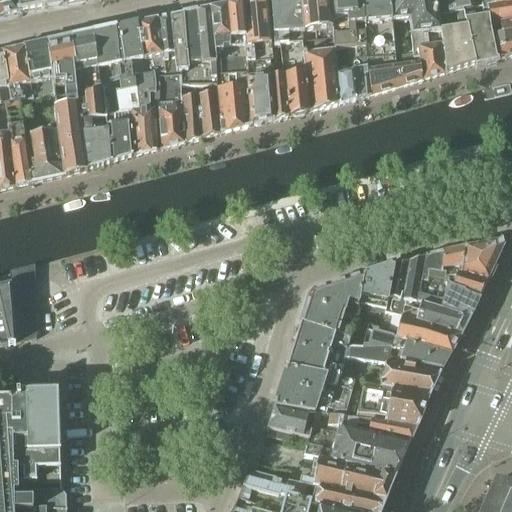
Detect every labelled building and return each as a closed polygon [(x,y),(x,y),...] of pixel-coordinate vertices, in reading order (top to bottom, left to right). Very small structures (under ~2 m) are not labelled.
[(0,0),(2,19),(17,16),(16,0),(0,0)] [(16,0),(17,16),(22,15),(21,14),(42,10),(41,0),(16,0)] [(62,0),(41,0),(42,10),(42,11),(45,10),(45,9),(63,6),(62,0)] [(263,0),(241,6),(236,7),(240,43),(242,62),(247,61),(248,69),(259,67),(258,59),(271,56),(268,22),(265,0),(263,0)] [(299,0),(269,0),(273,48),(280,47),(304,46),(303,37),(299,0)] [(299,0),(303,37),(304,46),(332,43),(332,42),(328,0),(299,0)] [(364,48),(359,0),(328,0),(332,42),(332,43),(332,52),(336,52),(346,50),(354,49),(364,48)] [(355,57),(351,65),(352,73),(351,74),(355,104),(369,100),(366,74),(395,70),(395,68),(390,26),(389,26),(385,0),(359,0),(364,48),(354,49),(355,57)] [(440,33),(438,19),(438,18),(436,1),(424,3),(423,0),(385,0),(389,26),(390,26),(407,24),(408,37),(440,33)] [(440,0),(436,1),(438,18),(438,19),(467,15),(474,14),(474,10),(472,0),(440,0)] [(472,0),(474,10),(483,9),(483,14),(489,13),(491,27),(511,22),(511,2),(497,6),(495,0),(472,0)] [(240,43),(236,7),(220,10),(224,46),(216,48),(217,57),(214,58),(215,73),(216,80),(244,74),(242,62),(240,43)] [(224,46),(220,10),(205,13),(212,74),(215,73),(214,58),(217,57),(216,48),(224,46)] [(213,89),(212,74),(205,13),(191,16),(191,21),(199,89),(213,89)] [(491,32),(491,27),(489,13),(483,14),(484,20),(469,22),(475,68),(495,63),(492,39),(491,32)] [(467,15),(438,19),(440,33),(441,33),(445,77),(475,68),(469,22),(467,15)] [(199,89),(191,21),(191,16),(182,18),(180,18),(178,17),(177,17),(181,53),(184,53),(187,74),(179,76),(180,89),(199,89)] [(187,74),(184,53),(181,53),(177,17),(173,18),(171,20),(165,21),(171,67),(158,69),(159,74),(164,73),(167,98),(162,99),(163,104),(181,100),(180,89),(179,76),(187,74)] [(171,67),(165,21),(155,23),(152,24),(153,26),(158,69),(171,67)] [(511,22),(491,27),(491,32),(500,31),(501,38),(492,39),(495,63),(511,59),(511,22)] [(158,69),(153,26),(152,24),(137,28),(137,27),(134,28),(137,62),(144,62),(145,71),(158,69)] [(137,62),(134,28),(112,33),(119,93),(131,91),(130,80),(145,78),(145,71),(144,62),(137,62)] [(119,93),(112,33),(87,38),(95,97),(95,98),(101,97),(119,94),(119,93)] [(440,33),(408,37),(412,66),(412,67),(420,66),(422,84),(445,77),(441,33),(440,33)] [(95,97),(87,38),(68,42),(75,101),(95,97)] [(75,104),(75,101),(68,42),(49,47),(49,46),(47,47),(46,47),(52,97),(54,110),(53,110),(56,135),(61,181),(63,181),(86,174),(78,103),(75,104)] [(332,52),(332,43),(304,46),(304,74),(309,116),(338,108),(335,81),(339,80),(339,76),(338,76),(336,52),(332,52)] [(304,46),(280,47),(283,79),(288,121),(309,116),(304,74),(304,46)] [(52,97),(46,47),(24,52),(21,52),(29,103),(43,100),(42,99),(52,97)] [(355,57),(354,49),(346,50),(347,66),(351,65),(355,57)] [(29,103),(21,52),(0,57),(0,62),(6,101),(7,104),(2,105),(6,130),(23,126),(19,105),(29,103)] [(271,80),(271,56),(258,59),(259,67),(248,69),(247,61),(242,62),(244,74),(251,130),(272,125),(271,80)] [(351,65),(347,66),(341,68),(342,75),(339,76),(339,80),(335,81),(338,108),(355,104),(351,74),(352,73),(351,65)] [(412,67),(412,66),(395,68),(395,70),(366,74),(369,100),(422,84),(420,66),(412,67)] [(150,76),(159,74),(158,69),(145,71),(145,78),(130,80),(131,91),(133,111),(130,111),(131,133),(129,133),(131,161),(155,155),(152,106),(150,76)] [(167,98),(164,73),(159,74),(150,76),(152,106),(156,105),(163,104),(162,99),(167,98)] [(251,130),(244,74),(216,80),(218,98),(222,137),(251,130)] [(288,121),(283,79),(271,80),(272,125),(288,121)] [(131,91),(119,93),(119,94),(122,113),(104,117),(109,168),(131,161),(129,133),(131,133),(130,111),(133,111),(131,91)] [(122,113),(119,94),(101,97),(104,117),(122,113)] [(95,97),(75,101),(75,104),(78,103),(86,174),(109,168),(104,117),(101,97),(95,98),(95,97)] [(222,137),(218,98),(198,100),(202,142),(222,137)] [(185,146),(181,102),(181,100),(163,104),(156,105),(159,153),(185,146)] [(202,142),(198,100),(191,101),(181,102),(185,146),(191,145),(202,142)] [(0,195),(16,191),(6,130),(2,105),(7,104),(6,101),(0,101),(0,195)] [(25,140),(23,126),(6,130),(16,191),(33,187),(29,164),(25,140)] [(61,181),(56,135),(28,138),(33,163),(29,164),(33,187),(61,181)] [(441,255),(439,276),(444,277),(446,271),(460,270),(460,274),(460,277),(456,276),(455,277),(486,283),(503,249),(502,243),(501,242),(490,244),(441,255)] [(428,274),(439,276),(441,255),(424,259),(421,284),(426,285),(427,278),(428,274)] [(392,269),(384,312),(402,316),(401,319),(405,321),(409,305),(418,307),(419,298),(418,297),(421,284),(424,259),(392,269)] [(8,274),(9,289),(35,284),(34,268),(8,274)] [(376,275),(363,279),(357,307),(359,307),(384,312),(392,269),(389,271),(385,270),(378,272),(376,275)] [(487,284),(486,283),(455,277),(451,289),(448,288),(447,290),(465,295),(464,297),(479,301),(487,284)] [(357,307),(363,279),(343,285),(339,284),(332,287),(330,289),(313,295),(309,299),(307,304),(305,307),(302,314),(303,318),(301,326),(328,334),(325,342),(347,349),(359,307),(357,307)] [(36,341),(35,284),(9,289),(12,327),(13,327),(14,339),(15,347),(36,341)] [(419,298),(418,307),(470,319),(471,319),(479,301),(464,297),(465,295),(447,290),(448,288),(445,288),(441,303),(419,298)] [(12,327),(9,289),(0,291),(0,350),(8,349),(5,334),(11,333),(10,327),(12,327)] [(409,305),(405,321),(461,335),(470,319),(418,307),(409,305)] [(461,335),(405,321),(401,319),(400,319),(396,334),(367,327),(362,349),(347,349),(372,354),(389,351),(392,352),(449,359),(461,335)] [(328,334),(301,326),(287,369),(315,377),(340,381),(344,361),(347,349),(325,342),(328,334)] [(347,349),(344,361),(384,367),(381,386),(379,386),(379,388),(432,396),(443,373),(397,366),(398,360),(390,358),(392,352),(389,351),(372,354),(347,349)] [(449,359),(392,352),(390,358),(398,360),(397,366),(443,373),(449,359)] [(287,369),(275,410),(303,415),(314,417),(325,418),(326,412),(346,414),(354,383),(340,381),(315,377),(287,369)] [(360,399),(355,420),(418,429),(432,396),(379,388),(363,385),(360,399)] [(0,511),(25,511),(66,511),(66,498),(61,491),(38,492),(38,485),(61,485),(60,473),(58,395),(11,397),(11,402),(0,402),(0,511)] [(311,430),(314,417),(303,415),(275,410),(268,431),(283,435),(308,441),(311,430)] [(418,429),(355,420),(328,416),(326,430),(337,432),(337,427),(359,433),(360,426),(371,427),(369,435),(376,437),(375,441),(382,443),(383,439),(411,445),(418,429)] [(307,449),(305,449),(303,459),(312,461),(355,471),(355,469),(397,479),(411,445),(383,439),(382,443),(375,441),(376,437),(369,435),(359,433),(337,427),(337,432),(335,435),(311,430),(308,441),(307,449)] [(283,435),(268,431),(265,439),(305,449),(307,449),(308,441),(283,435)] [(382,511),(386,503),(395,481),(396,481),(397,479),(355,469),(355,471),(319,463),(315,481),(301,479),(300,485),(309,487),(314,488),(313,493),(320,494),(317,507),(337,511),(382,511)] [(306,499),(309,487),(300,485),(250,473),(243,488),(249,490),(285,499),(309,505),(311,500),(306,499)] [(511,511),(511,487),(495,484),(482,511),(511,511)] [(243,488),(238,499),(247,503),(249,491),(243,488)] [(309,505),(285,499),(281,511),(262,511),(251,509),(250,511),(337,511),(317,507),(309,505)]
